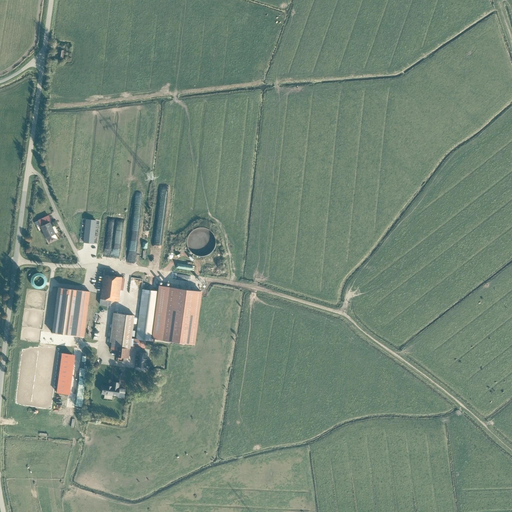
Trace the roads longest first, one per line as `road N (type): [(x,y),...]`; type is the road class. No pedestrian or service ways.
road 1 (track): [(511,451),(346,317),(349,288),(454,154),(511,112)]
road 2 (residential): [(42,59),(0,394)]
road 3 (track): [(346,317),(228,285)]
